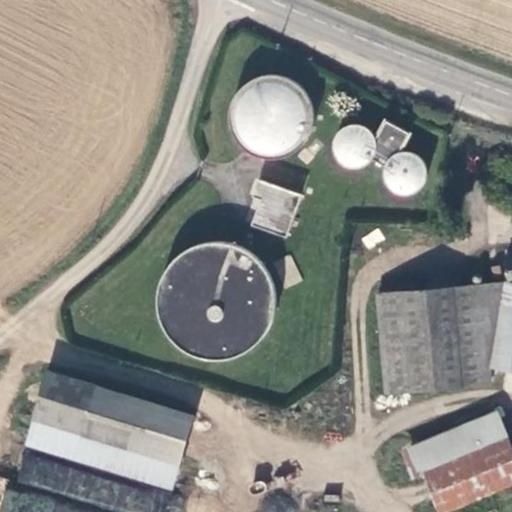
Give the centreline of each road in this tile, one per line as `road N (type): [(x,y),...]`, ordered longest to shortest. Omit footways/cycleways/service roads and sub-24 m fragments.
road 1 (unclassified): [(221,0),(146,201),(112,241),(0,334)]
road 2 (secondary): [(511,98),(269,0)]
